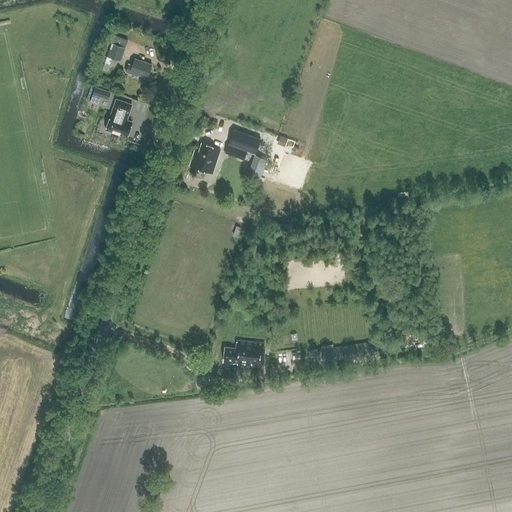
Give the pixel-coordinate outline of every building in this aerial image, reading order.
[(114,35),(112,43),(125,47),(127,40),(114,35)] [(125,48),(112,43),(102,70),(107,71),(112,58),(120,61),(125,48)] [(147,77),(152,64),(134,58),(132,65),(128,64),(125,72),(135,75),(135,73),(147,77)] [(92,94),(90,102),(98,105),(100,97),(108,100),(111,91),(95,86),(92,94)] [(111,115),(105,130),(126,137),(132,122),(126,120),(131,105),(116,99),(111,115)] [(234,130),(229,144),(248,152),(255,154),(260,140),(234,130)] [(211,173),(219,150),(200,143),(197,155),(193,153),(189,165),(211,173)] [(247,151),(229,144),(226,153),(243,159),(247,151)] [(258,163),(254,174),(261,177),(267,160),(256,156),(253,161),(258,163)] [(262,367),(264,342),(236,340),(236,348),(224,347),(223,363),(237,364),(237,365),(262,367)] [(399,351),(397,340),(378,343),(377,341),(317,350),(319,363),(399,351)]
